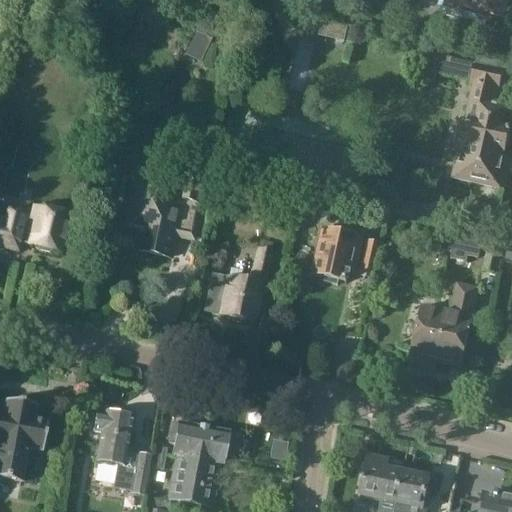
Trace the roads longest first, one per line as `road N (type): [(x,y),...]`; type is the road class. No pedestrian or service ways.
road 1 (residential): [(0,327),(316,397)]
road 2 (residential): [(316,397),(511,448)]
